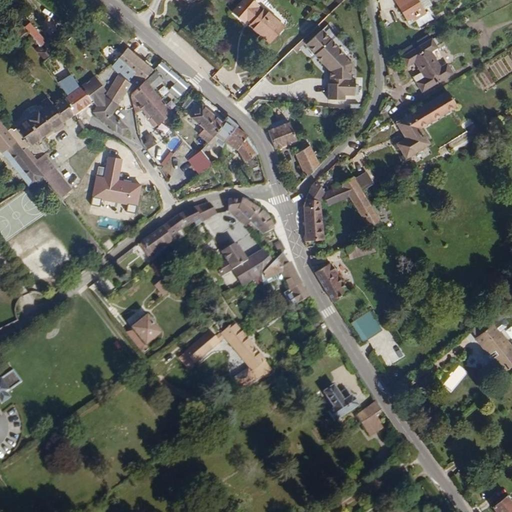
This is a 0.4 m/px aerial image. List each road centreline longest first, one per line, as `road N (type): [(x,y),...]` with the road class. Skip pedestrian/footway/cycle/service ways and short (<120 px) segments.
road 1 (secondary): [(462,511),(308,275),(283,207)]
road 2 (secondary): [(277,188),(256,133),(104,0)]
road 3 (residential): [(283,207),(366,119),(376,95),(369,0)]
road 4 (residential): [(176,209),(0,337)]
road 5 (residential): [(176,209),(131,139),(92,129)]
